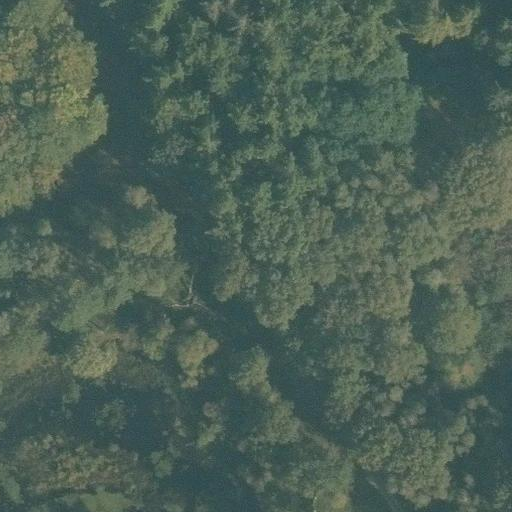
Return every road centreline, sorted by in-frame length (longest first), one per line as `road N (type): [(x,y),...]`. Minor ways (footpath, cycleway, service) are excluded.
road 1 (track): [(91,0),(155,150),(404,511)]
road 2 (track): [(155,150),(0,218)]
